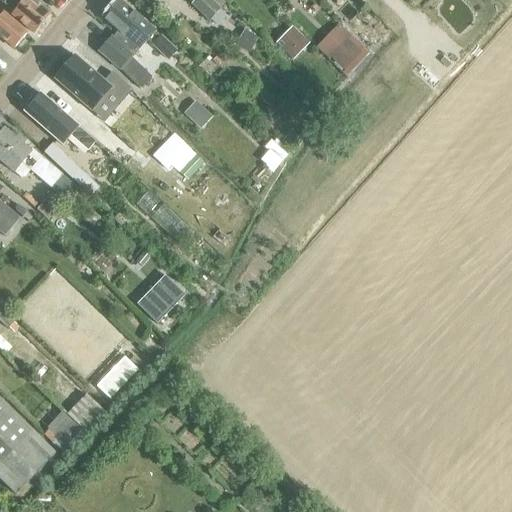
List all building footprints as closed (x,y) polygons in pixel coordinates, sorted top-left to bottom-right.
[(51,15),(33,0),(0,0),(13,13),(11,16),(33,34),(51,15)] [(117,32),(111,38),(99,53),(119,70),(131,56),(133,57),(155,32),(117,0),(116,0),(101,18),(117,32)] [(193,0),(194,0),(190,6),(209,22),(221,10),(210,0),(193,0)] [(0,37),(15,50),(27,35),(3,14),(0,17),(0,37)] [(376,29),(383,35),(388,30),(381,23),(376,29)] [(349,39),(351,37),(337,24),(315,49),(328,61),(330,59),(344,71),(361,51),(349,39)] [(275,44),(293,61),(309,44),(291,27),(275,44)] [(244,32),(236,44),(249,52),(256,40),(244,32)] [(152,47),(168,61),(176,52),(161,38),(152,47)] [(73,57),(53,80),(91,113),(110,91),(117,97),(126,87),(111,74),(103,83),(73,57)] [(212,63),(218,68),(222,62),(216,57),(212,63)] [(283,79),(291,88),(299,79),(291,71),(283,79)] [(29,109),(24,114),(60,147),(67,139),(83,155),(93,144),(41,96),(36,101),(32,99),(27,105),(29,109)] [(183,115),(200,131),(212,118),(195,102),(183,115)] [(30,171),(31,171),(50,189),(61,176),(41,157),(32,150),(30,152),(4,130),(0,134),(0,162),(13,174),(19,178),(24,178),(30,171)] [(264,148),(280,162),(299,137),(291,132),(279,148),(270,140),(264,148)] [(172,136),(152,157),(168,172),(188,151),(172,136)] [(52,144),(43,153),(89,198),(99,188),(52,144)] [(194,156),(178,173),(187,181),(203,164),(194,156)] [(0,232),(5,237),(19,219),(0,203),(0,232)] [(143,254),(135,263),(141,268),(149,259),(143,254)] [(164,277),(136,306),(156,325),(184,297),(164,277)] [(0,323),(7,330),(8,329),(16,335),(21,330),(0,309),(0,323)] [(0,336),(0,349),(5,354),(11,347),(0,336)] [(49,396),(86,433),(105,413),(86,395),(76,406),(58,387),(49,396)] [(0,480),(15,495),(54,456),(0,402),(0,480)] [(43,436),(65,457),(85,436),(61,414),(46,430),(48,431),(43,436)] [(116,435),(111,441),(118,448),(123,441),(116,435)]
